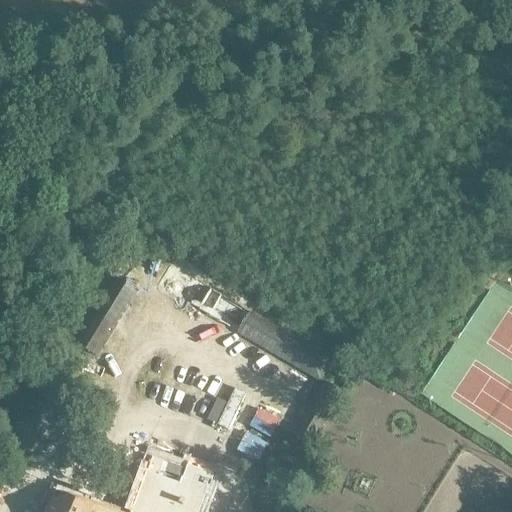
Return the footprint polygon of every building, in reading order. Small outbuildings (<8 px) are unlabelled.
[(173,267),(159,288),(321,383),(335,361),(173,267)] [(99,358),(138,294),(140,291),(118,277),(116,280),(77,345),(99,358)] [(511,403),(511,404),(505,377),(474,384),(486,436),(507,431),(511,448),(511,403)] [(312,447),(345,393),(325,381),(292,435),(312,447)] [(154,458),(148,474),(134,511),(95,511),(72,504),(69,503),(66,504),(62,505),(58,508),(56,509),(55,511),(54,511),(200,511),(214,476),(188,467),(181,486),(177,484),(182,470),(165,464),(165,462),(154,458)]
